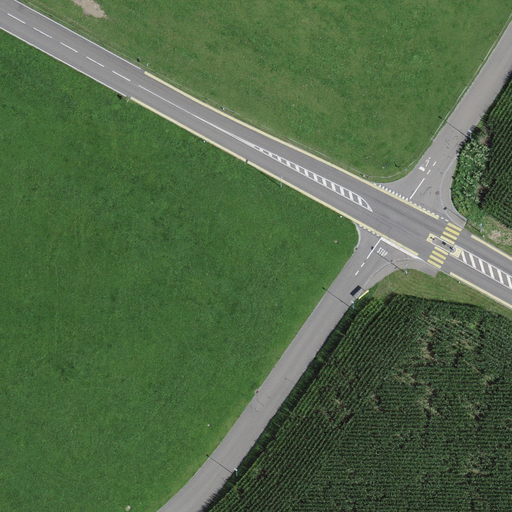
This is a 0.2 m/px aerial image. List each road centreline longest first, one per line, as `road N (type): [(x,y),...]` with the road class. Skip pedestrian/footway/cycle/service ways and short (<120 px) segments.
road 1 (secondary): [(395,220),(0,9)]
road 2 (residential): [(178,511),(395,220)]
road 3 (residential): [(395,220),(511,48)]
road 4 (secondary): [(511,285),(395,220)]
